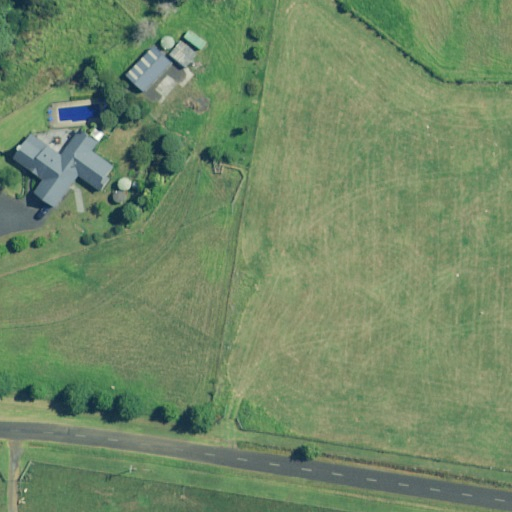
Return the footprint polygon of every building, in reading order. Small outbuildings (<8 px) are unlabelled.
[(208,43),(192,32),(187,38),(204,49),(208,43)] [(170,34),(162,43),(170,50),(178,40),(170,34)] [(199,54),(183,42),(173,55),(189,68),(199,54)] [(177,65),(159,47),(130,76),(148,94),(177,65)] [(100,142),(83,130),(65,156),(35,134),(17,159),(46,180),(37,193),(58,208),(81,176),(100,190),(116,168),(93,151),(100,142)]
